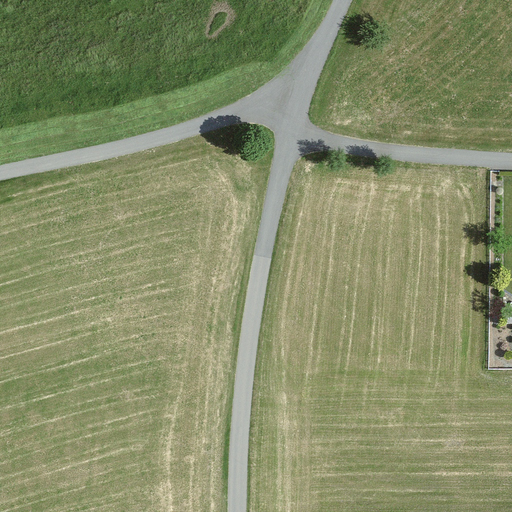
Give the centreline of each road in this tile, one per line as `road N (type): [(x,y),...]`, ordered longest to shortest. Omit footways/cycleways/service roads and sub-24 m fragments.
road 1 (unclassified): [(237,511),(253,303),(287,138)]
road 2 (unclassified): [(296,104),(0,173)]
road 3 (unclassified): [(287,138),(511,161)]
